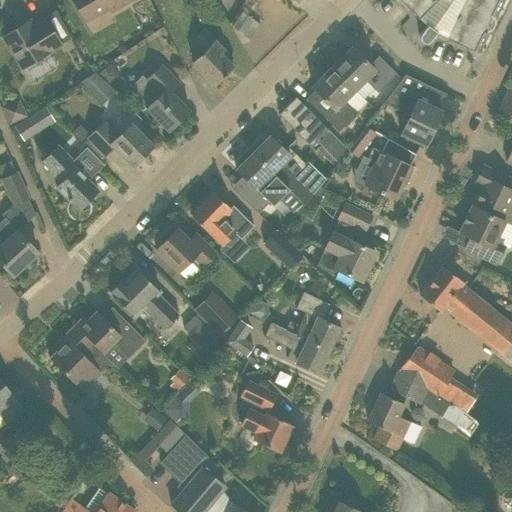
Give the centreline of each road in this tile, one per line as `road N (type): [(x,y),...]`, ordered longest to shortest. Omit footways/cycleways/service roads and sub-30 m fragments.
road 1 (residential): [(295,511),(511,32)]
road 2 (residential): [(7,342),(76,283),(352,0)]
road 3 (residential): [(153,505),(7,342)]
